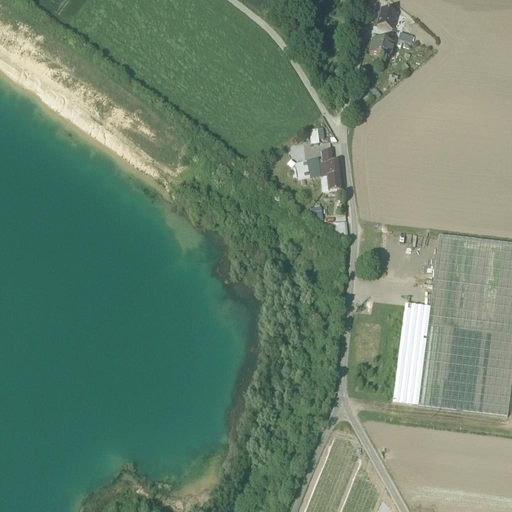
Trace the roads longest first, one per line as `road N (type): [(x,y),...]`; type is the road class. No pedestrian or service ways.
road 1 (unclassified): [(339,397),(356,227),(342,141)]
road 2 (unclassified): [(229,0),(278,36),(342,141)]
road 3 (unclassified): [(342,141),(374,0)]
road 4 (unclassified): [(339,397),(403,511)]
road 5 (unclassified): [(293,511),(339,397)]
